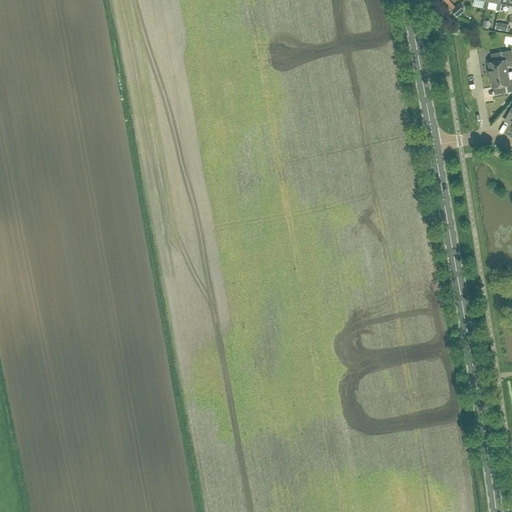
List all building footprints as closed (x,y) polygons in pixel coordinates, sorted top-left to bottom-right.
[(499,2),(499,0),(486,0),(487,0),(489,0),(497,2),(495,10),(500,11),(501,3),(499,2)] [(511,4),(511,5),(511,0),(499,0),(499,2),(501,3),(509,4),(507,12),(511,13),(511,12),(511,4)] [(454,14),(457,11),(462,7),(459,3),(453,8),(451,10),(454,14)] [(489,75),(508,72),(506,64),(511,63),(511,54),(511,50),(501,52),(503,59),(488,62),(489,69),(488,70),(489,75)] [(508,72),(489,75),(489,81),(491,80),(492,88),(506,85),(507,92),(511,91),(511,78),(509,79),(508,72)]
